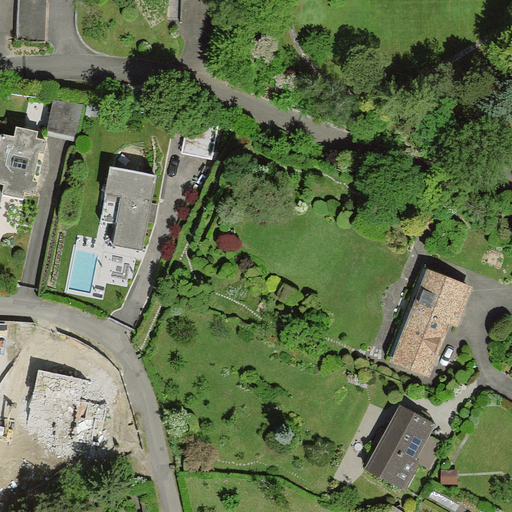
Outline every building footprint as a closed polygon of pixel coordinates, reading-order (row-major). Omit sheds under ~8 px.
[(85,107),(54,101),(47,132),(78,138),(85,107)] [(219,129),(190,123),(184,155),(213,160),(219,129)] [(37,185),(43,154),(51,155),(54,144),(43,142),(44,136),(22,131),(20,141),(6,138),(4,152),(0,151),(0,184),(10,186),(7,199),(28,202),(30,195),(42,198),(45,186),(37,185)] [(146,254),(159,181),(110,172),(101,222),(125,226),(120,249),(146,254)] [(470,287),(428,271),(394,363),(428,376),(448,322),(456,324),(470,287)] [(99,443),(112,386),(40,370),(31,410),(59,416),(55,433),(99,443)] [(436,427),(401,409),(368,473),(400,491),(414,464),(426,470),(439,445),(429,441),(436,427)]
